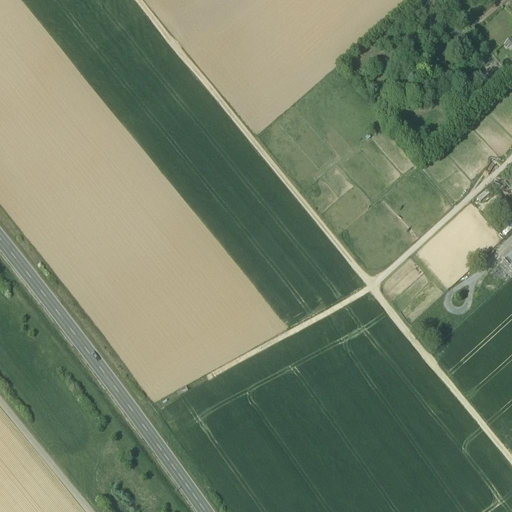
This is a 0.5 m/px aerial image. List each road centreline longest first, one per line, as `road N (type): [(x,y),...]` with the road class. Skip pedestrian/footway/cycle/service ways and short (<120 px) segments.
road 1 (track): [(511,157),(371,286),(156,407)]
road 2 (track): [(141,0),(371,286)]
road 3 (secondary): [(204,511),(0,239)]
road 4 (track): [(511,457),(371,286)]
road 5 (track): [(0,401),(90,511)]
